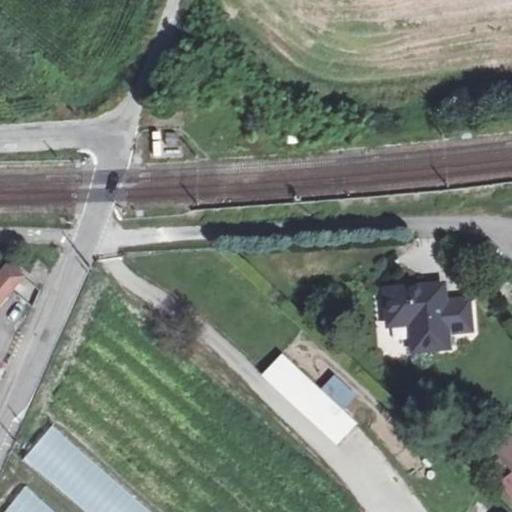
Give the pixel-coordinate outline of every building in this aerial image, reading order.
[(194,50),(195,64),(210,63),(209,49),(194,50)] [(165,136),(166,147),(177,147),(177,136),(165,136)] [(0,300),(11,288),(22,275),(7,262),(0,269),(0,300)] [(450,350),(448,327),(455,327),(455,330),(471,329),(469,300),(446,302),(445,285),(384,289),(386,326),(410,324),(412,353),(450,350)] [(283,355),(266,373),(339,442),(357,422),(283,355)] [(150,511),(54,427),(25,460),(84,511),(150,511)] [(5,511),(52,511),(26,489),(5,511)]
